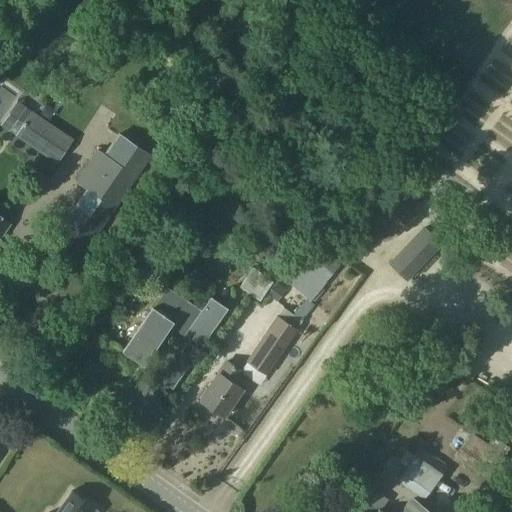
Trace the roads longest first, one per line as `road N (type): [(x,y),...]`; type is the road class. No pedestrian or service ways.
road 1 (unknown): [(202,511),(294,383),(511,278)]
road 2 (tertiary): [(189,511),(0,376)]
